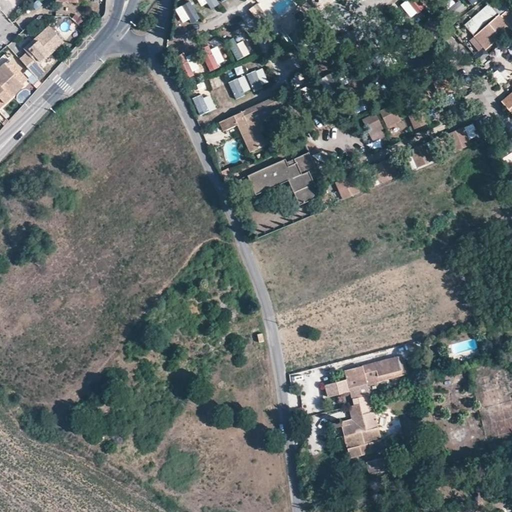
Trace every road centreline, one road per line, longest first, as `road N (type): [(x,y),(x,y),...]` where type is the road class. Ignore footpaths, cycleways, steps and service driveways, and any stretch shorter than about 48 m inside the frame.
road 1 (unclassified): [(301,511),(274,328),(232,208),(158,42)]
road 2 (tertiary): [(0,145),(108,38)]
